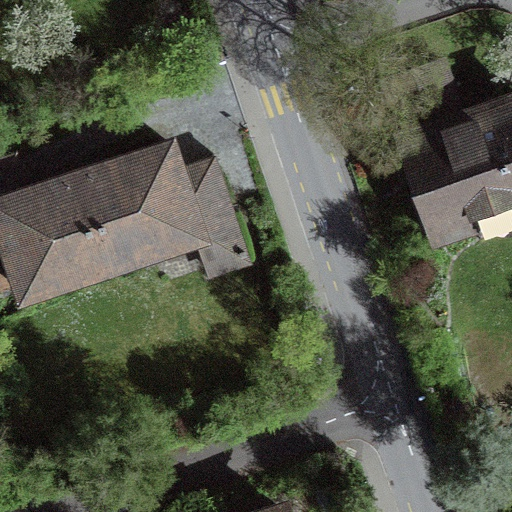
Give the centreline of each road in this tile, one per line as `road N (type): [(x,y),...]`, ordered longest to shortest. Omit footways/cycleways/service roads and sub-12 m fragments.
road 1 (residential): [(260,0),(388,408)]
road 2 (residential): [(388,408),(89,511)]
